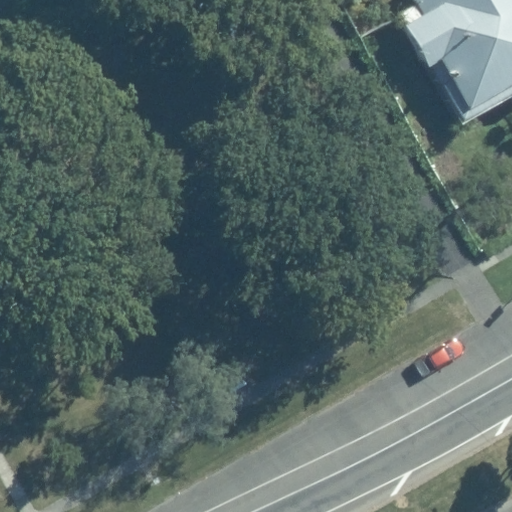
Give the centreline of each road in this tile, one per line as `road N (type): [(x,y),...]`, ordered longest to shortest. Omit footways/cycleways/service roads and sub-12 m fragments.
road 1 (residential): [(306,0),(511,357)]
road 2 (primary): [(289,511),(511,383)]
